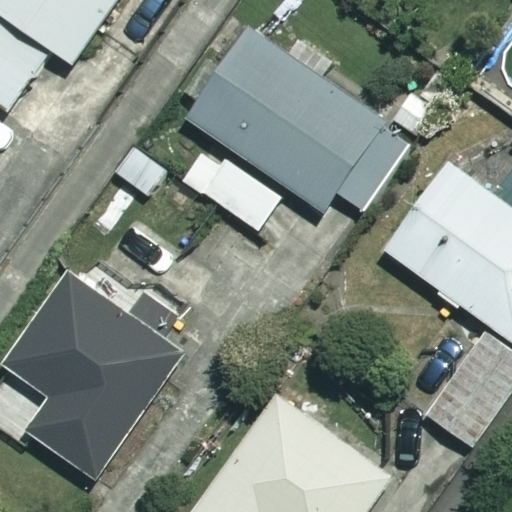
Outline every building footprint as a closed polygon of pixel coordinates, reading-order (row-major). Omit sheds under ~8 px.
[(132,0),(0,0),(0,4),(86,66),(132,0)] [(57,60),(0,20),(0,95),(22,111),(57,60)] [(237,76),(221,64),(199,97),(215,108),(205,123),(340,215),(352,198),(378,215),(427,144),(337,83),(350,64),(312,38),(299,57),(266,34),(237,76)] [(295,199),(215,151),(194,185),(274,234),(295,199)] [(511,186),(505,197),(466,168),(401,255),(511,336),(511,186)] [(114,483),(200,358),(183,346),(200,321),(159,292),(142,317),(84,277),(20,370),(66,402),(44,434),(114,483)] [(511,423),(511,347),(498,337),(439,416),(490,454),(511,423)] [(376,511),(404,475),(297,395),(209,511),(376,511)]
